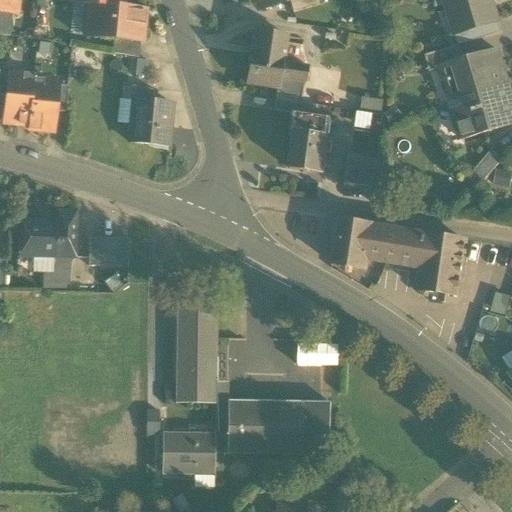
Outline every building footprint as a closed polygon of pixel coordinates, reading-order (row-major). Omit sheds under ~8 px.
[(16,0),(0,0),(0,13),(11,15),(12,5),(16,1),(16,0)] [(71,0),(71,5),(88,7),(121,10),(121,0),(71,0)] [(253,0),(254,0),(257,9),(261,10),(288,2),(295,0),(253,0)] [(295,0),(288,2),(292,14),(319,6),(316,0),(295,0)] [(453,35),(454,36),(497,23),(489,0),(442,0),(447,13),(453,11),(460,33),(453,35)] [(67,36),(85,37),(88,7),(71,5),(67,36)] [(142,12),(121,10),(88,7),(85,37),(114,40),(140,43),(141,43),(143,25),(141,25),(142,14),(144,14),(144,13),(142,12)] [(447,13),(453,35),(460,33),(453,11),(447,13)] [(0,37),(9,38),(11,15),(0,13),(0,37)] [(454,36),(457,47),(460,46),(500,34),(497,23),(454,36)] [(278,90),(280,80),(282,64),(287,38),(253,33),(245,87),(276,92),(276,89),(278,90)] [(112,55),(138,60),(140,43),(114,40),(112,55)] [(464,61),(460,46),(457,47),(424,57),(429,74),(442,70),(441,68),(464,61)] [(450,85),(455,102),(500,88),(498,82),(496,82),(494,75),(500,74),(494,54),(497,53),(497,51),(464,61),(441,68),(442,70),(446,86),(450,85)] [(500,88),(504,87),(507,86),(497,53),(494,54),(500,74),(494,75),(496,82),(498,82),(500,88)] [(306,68),(282,64),(280,80),(303,84),(306,68)] [(0,96),(6,97),(8,78),(9,78),(10,72),(0,70),(0,96)] [(4,124),(28,127),(32,81),(32,77),(21,76),(18,79),(9,78),(8,78),(6,97),(4,124)] [(276,92),(275,99),(300,103),(303,84),(280,80),(278,90),(276,89),(276,92)] [(43,82),(32,81),(28,127),(27,131),(52,133),(53,113),(56,87),(46,86),(43,82)] [(446,86),(451,103),(455,102),(450,85),(446,86)] [(53,113),(65,114),(67,88),(56,87),(53,113)] [(511,114),(504,87),(500,88),(455,102),(451,103),(462,141),(486,134),(484,128),(493,125),(495,131),(511,125),(511,114)] [(135,102),(151,103),(152,91),(127,89),(126,101),(133,101),(135,102)] [(360,113),(373,114),(381,116),(383,102),(362,98),(360,113)] [(310,105),(300,103),(275,99),(272,113),(293,116),(294,114),(309,116),(310,105)] [(133,101),(126,101),(118,100),(115,125),(131,126),(133,101)] [(129,144),(167,147),(171,105),(151,103),(135,102),(133,101),(131,126),(129,144)] [(395,107),(384,116),(391,125),(402,117),(395,107)] [(360,113),(356,112),(354,129),(370,132),(373,114),(360,113)] [(289,169),(322,174),(328,135),(330,122),(331,119),(309,116),(294,114),(293,116),(291,131),(294,132),(289,169)] [(330,122),(328,135),(339,137),(341,124),(330,122)] [(484,128),(486,134),(495,131),(493,125),(484,128)] [(473,173),(484,182),(503,160),(492,151),(473,173)] [(344,184),(378,189),(380,161),(348,157),(344,184)] [(511,178),(511,172),(496,170),(493,186),(510,189),(511,178)] [(32,258),(52,259),(68,259),(74,260),(76,214),(57,213),(56,229),(37,228),(37,223),(19,223),(18,258),(32,258)] [(365,268),(366,259),(367,251),(371,227),(339,222),(333,263),(365,268)] [(371,227),(367,251),(388,254),(391,230),(371,227)] [(391,230),(388,254),(420,259),(424,235),(391,230)] [(465,241),(424,235),(420,259),(419,268),(416,290),(456,296),(465,241)] [(87,267),(127,268),(127,240),(88,239),(87,267)] [(387,263),(388,254),(367,251),(366,259),(387,263)] [(419,268),(420,259),(388,254),(387,263),(419,268)] [(31,274),(44,274),(51,275),(52,259),(32,258),(31,274)] [(68,276),(68,259),(52,259),(51,275),(65,276),(68,276)] [(43,289),(64,289),(65,276),(51,275),(44,274),(43,289)] [(496,294),(490,313),(504,317),(510,298),(496,294)] [(176,404),(215,404),(215,383),(216,307),(177,306),(176,404)] [(296,344),(296,365),(338,365),(338,345),(296,344)] [(511,372),(511,352),(502,359),(511,373),(511,372)] [(227,383),(215,383),(215,404),(215,435),(214,454),(227,454),(228,402),(227,383)] [(227,454),(300,455),(301,403),(228,402),(227,454)] [(300,455),(330,456),(331,403),(301,403),(300,455)] [(147,435),(158,435),(158,412),(147,411),(147,435)] [(212,475),(214,475),(214,454),(215,435),(163,434),(162,475),(195,475),(196,470),(212,470),(212,475)] [(350,511),(351,489),(337,489),(336,511),(350,511)]
